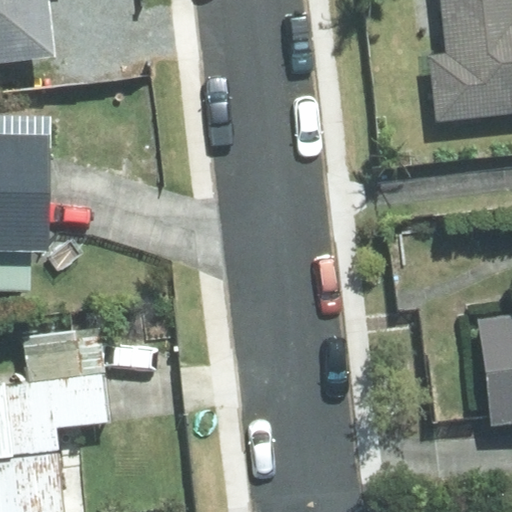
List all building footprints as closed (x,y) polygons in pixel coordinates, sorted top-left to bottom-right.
[(0,0),(0,56),(64,48),(58,0),(0,0)] [(511,109),(511,0),(436,0),(443,52),(423,54),(432,120),(511,109)] [(0,246),(56,246),(56,113),(0,111),(0,246)] [(511,314),(478,318),(490,423),(511,420),(511,314)] [(0,511),(37,511),(60,510),(46,378),(0,382),(0,511)]
